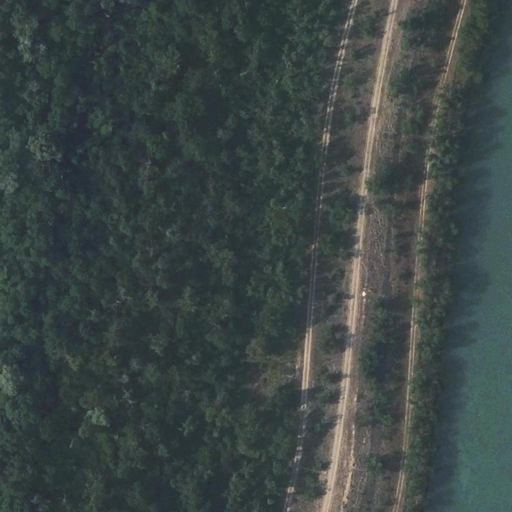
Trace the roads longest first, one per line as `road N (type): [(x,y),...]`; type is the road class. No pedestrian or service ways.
road 1 (track): [(395,0),(325,511)]
road 2 (track): [(289,511),(320,172),(354,0)]
